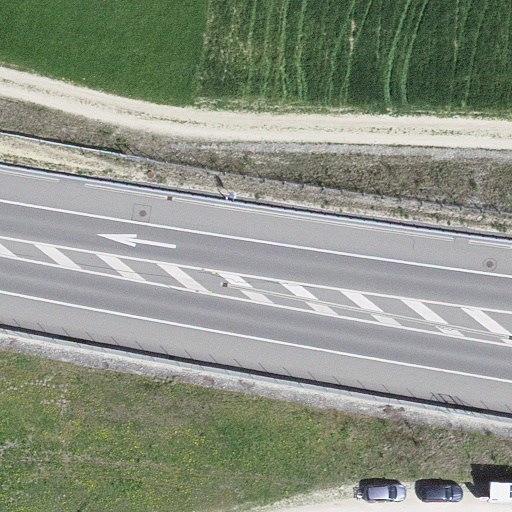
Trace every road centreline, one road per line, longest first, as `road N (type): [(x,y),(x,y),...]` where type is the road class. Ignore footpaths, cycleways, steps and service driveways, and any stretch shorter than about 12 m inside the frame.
road 1 (trunk): [(1,247),(204,310),(511,363)]
road 2 (track): [(0,80),(169,123),(511,137)]
road 3 (trunk): [(511,292),(215,257),(1,247)]
